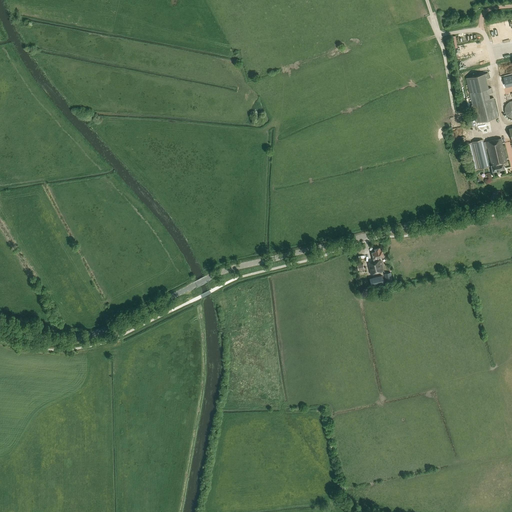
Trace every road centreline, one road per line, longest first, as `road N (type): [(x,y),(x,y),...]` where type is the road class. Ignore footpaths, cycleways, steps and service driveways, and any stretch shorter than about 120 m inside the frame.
road 1 (tertiary): [(0,330),(56,339),(90,334),(226,270),(511,201)]
road 2 (track): [(426,0),(439,36),(485,33),(511,160)]
